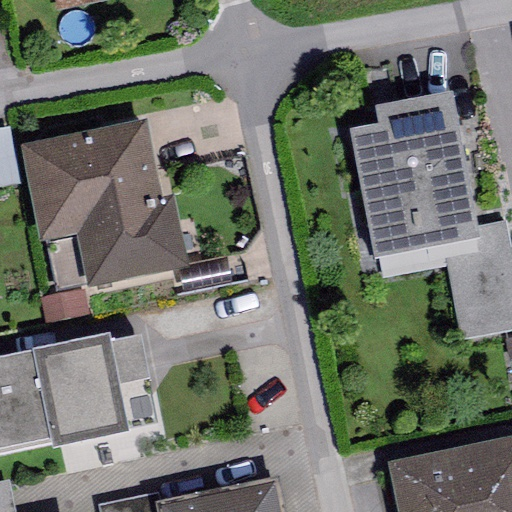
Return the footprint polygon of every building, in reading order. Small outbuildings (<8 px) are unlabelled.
[(53,0),(55,12),(119,0),(53,0)] [(373,115),(376,132),(349,137),(373,266),(379,265),(380,270),(443,258),(441,251),(478,244),(452,100),(373,115)] [(146,128),(20,152),(38,248),(75,241),(86,295),(186,276),(173,204),(161,206),(146,128)] [(0,458),(48,449),(50,456),(127,441),(107,342),(0,363),(0,458)] [(511,511),(511,442),(387,469),(396,511),(511,511)] [(0,511),(19,511),(13,481),(0,483),(0,511)] [(282,511),(276,484),(155,510),(155,511),(282,511)]
